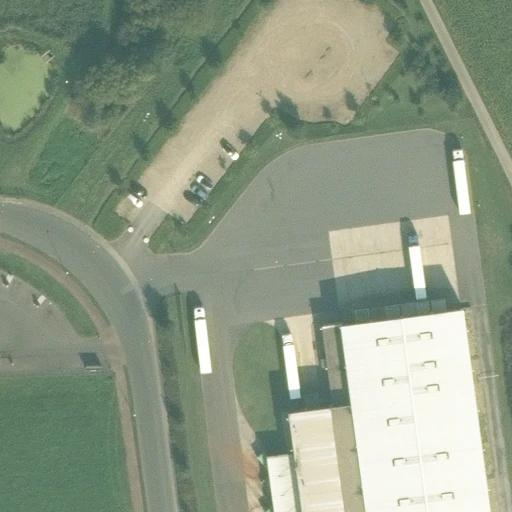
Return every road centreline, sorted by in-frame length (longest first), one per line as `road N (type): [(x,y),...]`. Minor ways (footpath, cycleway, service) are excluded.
road 1 (unclassified): [(0,217),(77,253),(127,322),(160,511)]
road 2 (track): [(426,0),(511,182)]
